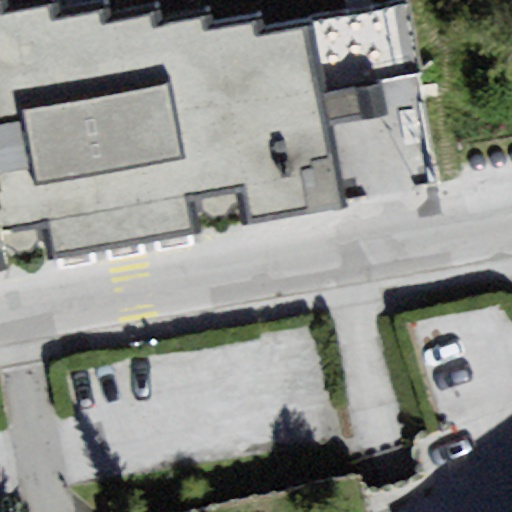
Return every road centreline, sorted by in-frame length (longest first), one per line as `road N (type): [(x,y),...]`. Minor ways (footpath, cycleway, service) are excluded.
road 1 (residential): [(511,237),(0,329)]
road 2 (unknown): [(337,268),(395,511)]
road 3 (unknown): [(11,327),(56,511)]
